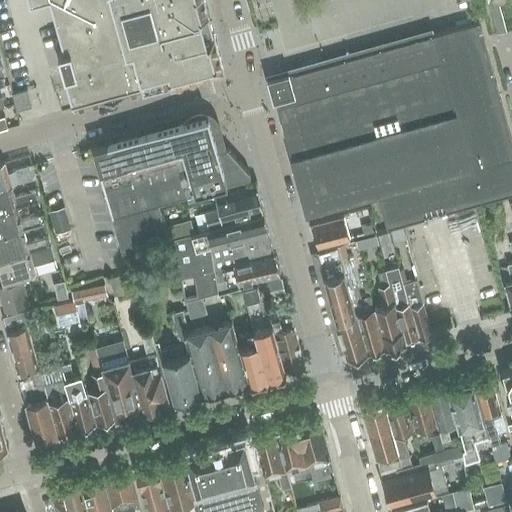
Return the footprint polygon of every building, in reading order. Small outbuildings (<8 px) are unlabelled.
[(3,0),(0,1),(0,5),(6,24),(18,21),(12,0),(3,0)] [(29,0),(30,1),(33,0),(50,0),(64,49),(58,51),(74,108),(223,67),(205,0),(29,0)] [(279,76),(270,78),(286,137),(290,152),(292,151),(293,155),(291,156),(307,212),(377,192),(387,227),(511,192),(511,139),(479,20),(279,76)] [(15,24),(0,27),(0,40),(3,58),(20,54),(15,24)] [(27,89),(12,93),(17,109),(32,105),(27,89)] [(227,184),(247,179),(249,177),(250,174),(249,171),(235,155),(228,147),(226,147),(225,143),(216,145),(207,114),(93,147),(122,251),(168,237),(159,203),(227,184)] [(32,164),(15,169),(8,171),(5,160),(0,161),(0,186),(11,183),(19,181),(36,177),(32,164)] [(0,186),(0,210),(17,205),(39,199),(36,189),(14,195),(11,183),(0,186)] [(218,207),(205,211),(209,228),(229,224),(226,216),(255,208),(262,206),(257,185),(249,187),(229,192),(215,195),(218,207)] [(0,234),(24,228),(45,222),(42,212),(21,218),(17,205),(0,210),(0,234)] [(65,207),(51,211),(57,232),(71,228),(65,207)] [(195,232),(174,238),(174,240),(181,277),(194,274),(198,296),(220,290),(218,281),(210,245),(268,230),(264,214),(229,224),(209,228),(195,232)] [(346,214),(312,223),(313,225),(310,226),(314,237),(316,236),(319,247),(353,238),(346,214)] [(364,233),(377,230),(375,222),(362,225),(364,233)] [(392,228),(395,241),(405,238),(402,226),(392,228)] [(27,240),(24,228),(0,234),(0,257),(51,244),(48,234),(27,240)] [(268,230),(210,245),(218,281),(225,279),(222,270),(222,269),(222,267),(223,266),(229,265),(275,252),(268,230)] [(379,244),(384,262),(376,234),(356,239),(359,250),(379,244)] [(34,264),(55,258),(51,244),(0,257),(0,266),(4,281),(36,272),(34,264)] [(344,270),(346,270),(344,265),(343,259),(339,244),(317,250),(335,314),(336,318),(356,312),(344,270)] [(275,252),(229,265),(229,267),(231,274),(237,272),(240,284),(272,275),(280,273),(275,252)] [(349,258),(343,259),(358,312),(368,350),(369,350),(386,346),(384,338),(375,307),(375,306),(364,310),(349,258)] [(399,265),(386,268),(390,283),(390,285),(403,332),(405,340),(419,337),(417,328),(406,291),(403,282),(399,265)] [(383,305),(375,307),(384,338),(386,346),(405,340),(403,332),(390,285),(390,283),(389,283),(385,270),(378,272),(381,285),(378,286),(383,305)] [(285,292),(281,278),(261,283),(265,297),(285,292)] [(417,278),(403,282),(406,291),(417,328),(419,337),(432,333),(430,325),(423,302),(417,278)] [(0,286),(0,292),(2,299),(26,292),(23,280),(0,286)] [(258,284),(242,288),(254,330),(267,376),(286,371),(272,319),(270,315),(266,316),(258,284)] [(30,304),(26,292),(2,299),(5,311),(30,304)] [(75,302),(55,306),(59,325),(79,320),(75,302)] [(6,314),(3,315),(7,330),(19,373),(27,371),(30,370),(39,367),(27,325),(35,323),(30,308),(23,310),(11,313),(6,314)] [(181,343),(161,348),(173,392),(175,400),(201,393),(187,341),(184,331),(189,330),(184,312),(183,309),(172,312),(178,336),(179,336),(181,343)] [(368,350),(356,312),(336,318),(347,355),(368,350)] [(283,316),(272,319),(286,371),(302,367),(305,363),(294,324),(291,314),(287,315),(283,316)] [(189,330),(184,331),(187,341),(201,393),(250,381),(240,344),(237,334),(232,319),(189,330)] [(254,330),(237,334),(240,344),(250,381),(267,376),(254,330)] [(147,354),(130,359),(143,409),(170,402),(151,332),(142,335),(147,354)] [(125,339),(98,346),(96,346),(99,357),(116,416),(143,409),(130,359),(125,339)] [(98,421),(116,416),(99,357),(91,359),(95,372),(91,373),(95,387),(89,389),(98,421)] [(71,362),(61,365),(65,377),(79,427),(97,422),(83,373),(74,376),(71,362)] [(511,407),(511,366),(502,370),(511,407)] [(28,374),(20,377),(27,401),(36,435),(40,437),(58,432),(44,383),(40,367),(39,367),(30,370),(31,373),(28,374)] [(491,373),(472,377),(475,385),(484,418),(488,434),(489,434),(497,462),(510,458),(511,458),(507,441),(501,442),(498,431),(506,429),(501,410),(493,380),(491,373)] [(65,377),(44,383),(58,432),(79,427),(65,377)] [(472,377),(446,384),(449,392),(457,420),(463,442),(465,448),(463,448),(466,460),(480,455),(475,438),(489,434),(488,434),(484,418),(475,385),(472,377)] [(446,384),(428,389),(437,423),(440,432),(442,441),(451,439),(448,429),(444,427),(443,424),(457,420),(449,392),(446,384)] [(428,389),(406,395),(415,429),(437,423),(428,389)] [(403,396),(385,401),(387,410),(387,411),(388,412),(398,450),(399,457),(409,455),(410,454),(403,432),(412,429),(405,404),(403,396)] [(384,401),(362,406),(377,456),(384,454),(398,450),(388,412),(387,411),(387,410),(385,401),(384,401)] [(0,410),(0,446),(9,444),(2,419),(0,410)] [(319,418),(275,429),(278,437),(286,468),(287,468),(330,456),(319,418)] [(275,429),(255,434),(265,473),(278,470),(282,488),(292,486),(287,468),(286,468),(278,437),(275,429)] [(440,432),(432,435),(436,450),(444,448),(442,441),(440,432)] [(245,437),(185,454),(200,511),(243,511),(264,506),(245,437)] [(397,474),(382,478),(389,503),(447,486),(441,463),(462,457),(458,444),(444,448),(436,450),(419,455),(421,461),(411,464),(402,467),(396,469),(397,474)] [(158,460),(160,468),(172,507),(197,500),(185,454),(158,460)] [(411,464),(409,455),(399,457),(402,467),(411,464)] [(396,469),(402,467),(399,457),(378,463),(382,478),(397,474),(396,469)] [(160,468),(158,460),(135,466),(147,511),(158,508),(158,511),(173,511),(172,507),(160,468)] [(141,511),(129,468),(103,475),(113,511),(141,511)] [(113,511),(103,475),(81,481),(89,511),(113,511)] [(58,511),(88,511),(81,481),(63,486),(64,489),(53,492),(58,511)] [(470,488),(453,492),(458,511),(466,510),(474,508),(470,488)] [(324,511),(343,507),(340,495),(318,500),(318,501),(321,511),(324,511)] [(394,511),(393,511),(431,511),(427,497),(393,506),(394,511)] [(509,511),(508,503),(482,510),(481,511),(509,511)]
